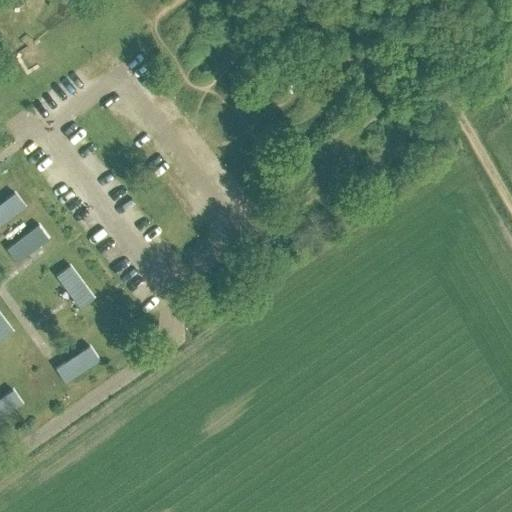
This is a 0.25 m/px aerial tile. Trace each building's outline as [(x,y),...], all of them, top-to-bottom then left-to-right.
[(56,99),(40,100),(42,115),(58,114),(56,99)] [(69,173),(56,184),(66,198),(80,187),(69,173)] [(0,201),(0,223),(25,204),(15,190),(0,201)] [(82,194),(70,201),(79,215),(91,208),(82,194)] [(7,247),(16,259),(49,235),(39,222),(7,247)] [(56,274),(80,305),(94,295),(70,263),(56,274)] [(0,313),(0,340),(13,330),(0,313)] [(55,369),(64,382),(99,358),(90,345),(55,369)] [(14,390),(0,398),(0,416),(22,401),(14,390)]
